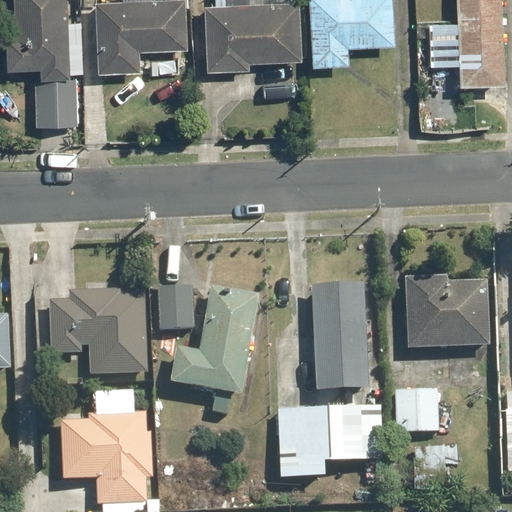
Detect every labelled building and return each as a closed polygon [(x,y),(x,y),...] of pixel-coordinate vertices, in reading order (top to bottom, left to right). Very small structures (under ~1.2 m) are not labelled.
[(16,0),(19,70),(44,69),(44,79),(72,77),(68,0),(16,0)] [(101,55),(103,54),(103,73),(142,71),(141,52),(187,49),(184,0),(170,0),(97,4),(101,55)] [(308,0),(312,49),(314,66),(353,64),(352,51),(397,48),(394,0),(308,0)] [(461,0),(467,87),(507,84),(502,0),(461,0)] [(299,2),(209,8),(213,65),(302,60),(299,2)] [(292,63),(260,63),(260,81),(292,81),(292,63)] [(78,124),(76,83),(35,85),(36,125),(78,124)] [(408,351),(491,347),(487,280),(404,284),(408,351)] [(315,392),(370,389),(363,287),(308,290),(315,392)] [(161,292),(160,329),(192,330),(193,292),(161,292)] [(177,348),(171,384),(199,388),(199,389),(243,395),(255,298),(211,293),(203,352),(177,348)] [(144,295),(141,295),(52,298),(54,345),(93,344),(94,375),(148,372),(144,295)] [(438,432),(436,391),(398,393),(400,434),(438,432)] [(387,394),(366,394),(365,418),(387,418),(387,394)] [(281,411),(281,459),(326,459),(326,411),(281,411)] [(98,506),(146,504),(144,477),(151,477),(149,418),(63,421),(65,480),(97,479),(98,506)] [(388,423),(363,422),(361,455),(386,456),(388,423)] [(448,445),(408,445),(408,481),(448,481),(448,445)]
